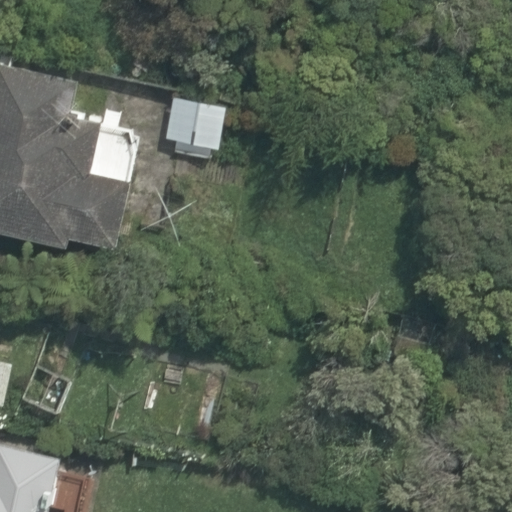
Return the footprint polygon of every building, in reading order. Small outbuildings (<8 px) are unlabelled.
[(78,169),(84,120),(60,117),(66,63),(0,55),(0,227),(114,242),(122,175),(78,169)] [(221,96),(166,89),(160,140),(215,147),(221,96)] [(226,209),(171,198),(162,239),(218,250),(226,209)] [(9,358),(0,356),(0,401),(2,402),(9,358)] [(221,372),(161,358),(150,403),(211,418),(221,372)] [(61,447),(0,433),(0,511),(87,511),(94,480),(56,472),(61,447)]
